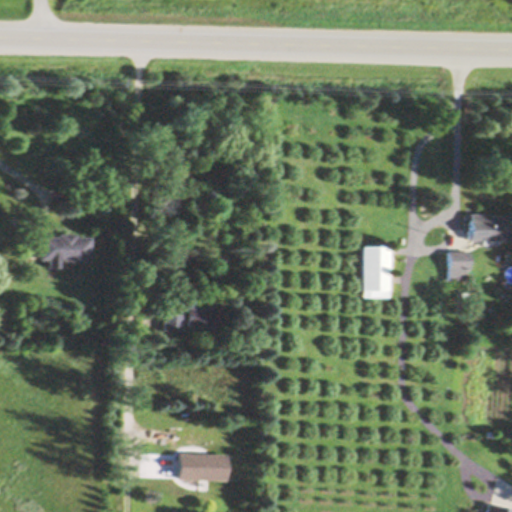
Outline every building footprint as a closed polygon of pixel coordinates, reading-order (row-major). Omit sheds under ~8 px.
[(470,213),(490,213),(490,215),(511,216),(511,240),(498,240),(498,245),(483,245),(483,240),(470,240),(470,213)] [(90,237),(90,261),(59,260),(59,269),(48,268),(48,260),(38,260),(38,237),(57,237),(57,234),(75,234),(75,237),(90,237)] [(362,246),(390,246),(389,297),(362,296),(362,246)] [(470,251),(469,269),(467,269),(467,279),(448,279),(448,250),(470,251)] [(188,307),(222,308),(221,327),(187,326),(188,307)] [(163,313),(182,313),(182,331),(163,331),(163,313)] [(196,428),(177,427),(176,450),(168,449),(168,468),(209,470),(210,451),(195,451),(196,428)]
